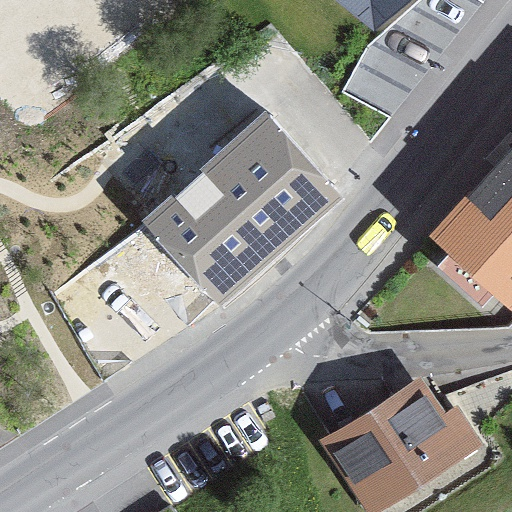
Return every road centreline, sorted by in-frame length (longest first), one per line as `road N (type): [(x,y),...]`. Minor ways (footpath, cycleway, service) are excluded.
road 1 (secondary): [(272,331),(369,238),(511,50)]
road 2 (secondary): [(0,510),(272,331)]
road 3 (unclassified): [(272,331),(312,355),(511,341)]
